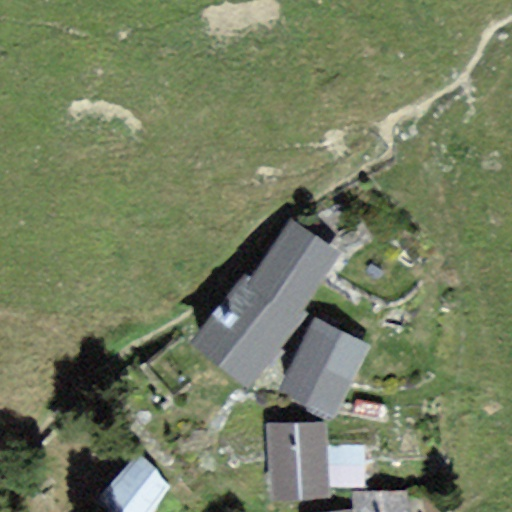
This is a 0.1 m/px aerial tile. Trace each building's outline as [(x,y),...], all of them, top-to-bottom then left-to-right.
[(346,259),(297,226),(264,288),(252,282),(206,350),(280,405),(292,386),(280,375),(319,322),(346,259)] [(354,418),(383,351),(325,326),(296,394),(354,418)] [(340,428),(282,432),(288,509),(351,504),(350,495),(382,493),(378,446),(342,449),(340,428)] [(167,511),(182,494),(143,464),(111,505),(119,511),(167,511)] [(370,505),(371,511),(421,511),(418,495),(370,505)]
